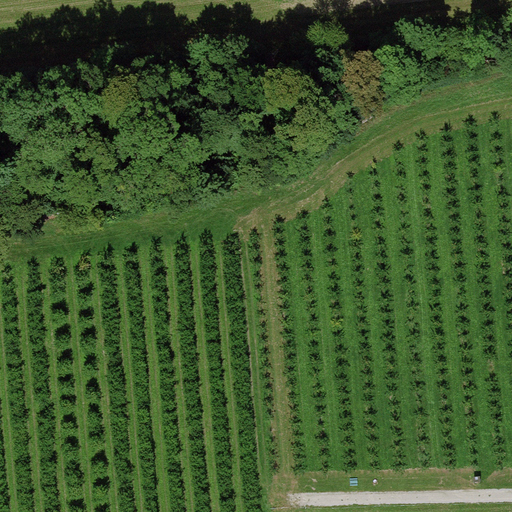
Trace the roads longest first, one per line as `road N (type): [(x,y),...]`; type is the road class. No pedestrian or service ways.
road 1 (track): [(511,490),(289,495),(277,77)]
road 2 (track): [(0,160),(92,135),(224,146),(254,86),(277,77)]
road 3 (track): [(277,65),(276,29),(511,12)]
